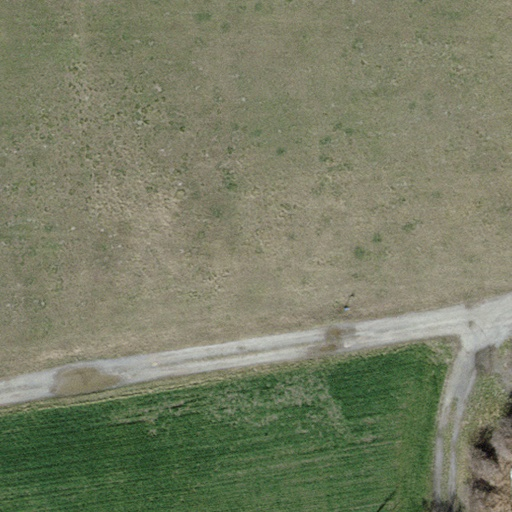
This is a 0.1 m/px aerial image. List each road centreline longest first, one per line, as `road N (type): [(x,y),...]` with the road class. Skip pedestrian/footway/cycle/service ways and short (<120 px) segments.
road 1 (track): [(0,384),(511,302)]
road 2 (track): [(470,309),(469,366),(448,456),(450,511)]
